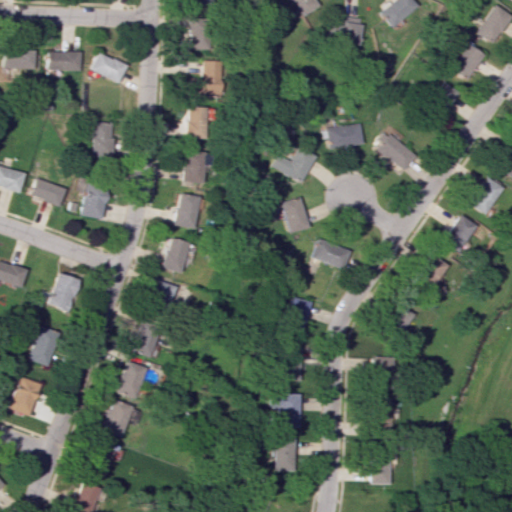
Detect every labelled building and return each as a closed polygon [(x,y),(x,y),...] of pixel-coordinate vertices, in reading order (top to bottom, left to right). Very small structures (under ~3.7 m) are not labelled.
[(286,0),(296,16),(313,5),(309,0),(286,0)] [(384,26),(410,5),(405,0),(384,0),(371,11),(384,26)] [(469,32),(486,43),(505,14),(488,3),(469,32)] [(354,17),(337,15),(336,22),(324,21),(321,40),(351,44),(354,17)] [(183,16),(181,48),(202,49),(203,16),(183,16)] [(444,69),(461,79),(476,52),(459,43),(444,69)] [(0,48),(0,68),(31,69),(31,49),(0,48)] [(43,50),(43,69),(75,69),(75,51),(43,50)] [(122,64),(93,51),(85,69),(113,82),(122,64)] [(214,97),(215,60),(196,59),(196,77),(183,76),(182,96),(214,97)] [(434,117),(452,91),(436,80),(418,106),(434,117)] [(180,138),(201,137),(200,106),(178,106),(180,138)] [(86,156),(107,157),(107,121),(87,121),(86,156)] [(320,147),(355,144),(354,124),(319,126),(320,147)] [(369,147),(395,170),(408,155),(382,132),(369,147)] [(502,176),(511,161),(511,144),(504,139),(486,166),(502,176)] [(273,153),(266,165),(295,182),(310,155),(294,146),(286,160),(273,153)] [(195,182),(196,170),(201,170),(201,151),(177,150),(176,181),(195,182)] [(0,187),(16,190),(19,170),(0,166),(0,187)] [(26,196),(55,204),(60,187),(44,182),(47,171),(33,168),(26,196)] [(493,185),(476,176),(461,205),(478,214),(493,185)] [(76,215),(98,218),(104,181),(74,177),(72,190),(80,191),(76,215)] [(167,224),(187,228),(193,196),(173,192),(167,224)] [(304,227),(295,195),(276,201),(284,232),(304,227)] [(434,242),(450,250),(465,222),(449,214),(434,242)] [(181,241),(163,237),(157,268),(176,271),(181,241)] [(341,247),(312,238),(306,258),(335,267),(341,247)] [(435,286),(428,281),(439,264),(424,253),(404,282),(427,298),(435,286)] [(22,268),(0,261),(0,281),(17,286),(22,268)] [(47,292),(41,289),(37,300),(63,311),(76,280),(56,271),(47,292)] [(141,311),(160,316),(169,284),(150,278),(141,311)] [(299,330),(303,299),(285,297),(280,327),(299,330)] [(373,325),(387,337),(405,315),(391,303),(373,325)] [(126,349),(144,356),(154,326),(137,320),(126,349)] [(24,358),(42,365),(55,333),(30,323),(24,340),(30,342),(24,358)] [(295,347),(274,347),(274,380),(295,380),(295,347)] [(382,370),(382,355),(365,356),(365,381),(379,381),(379,370),(382,370)] [(141,367),(121,359),(109,391),(129,399),(141,367)] [(36,383),(16,375),(3,407),(24,415),(36,383)] [(293,426),(294,393),(264,392),(263,407),(273,407),(272,425),(293,426)] [(115,436),(124,407),(105,402),(96,431),(115,436)] [(364,429),(386,429),(386,420),(389,419),(389,406),(364,406),(364,429)] [(287,470),(288,437),(268,437),(268,470),(287,470)] [(109,447),(90,440),(80,469),(98,476),(109,447)] [(379,483),(380,452),(362,452),(361,483),(379,483)]
